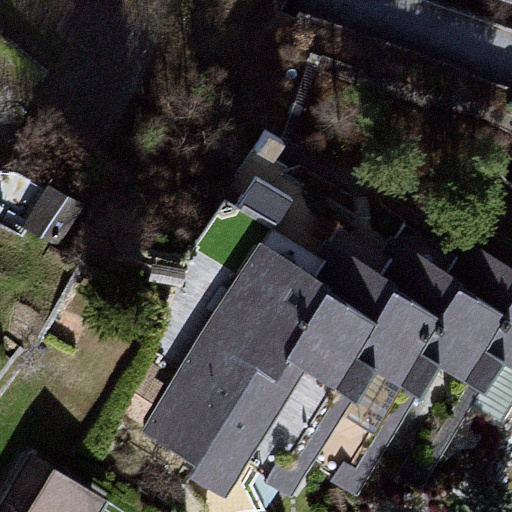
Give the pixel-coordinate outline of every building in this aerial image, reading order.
[(244,248),(136,435),(210,500),(237,442),(267,464),(353,315),(244,248)] [(436,287),(419,309),(357,448),(391,465),(468,352),(490,318),(436,287)] [(353,315),(267,464),(337,495),(357,448),(419,309),(370,288),(353,315)] [(490,318),(468,352),(511,377),(511,290),(508,288),(490,318)] [(17,511),(96,511),(106,497),(47,463),(17,511)]
